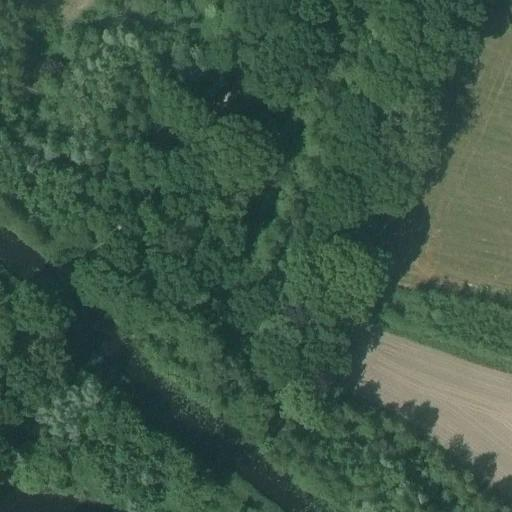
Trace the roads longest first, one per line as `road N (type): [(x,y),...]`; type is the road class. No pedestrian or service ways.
road 1 (track): [(357,323),(329,294),(330,263),(429,0)]
road 2 (track): [(258,511),(0,277)]
